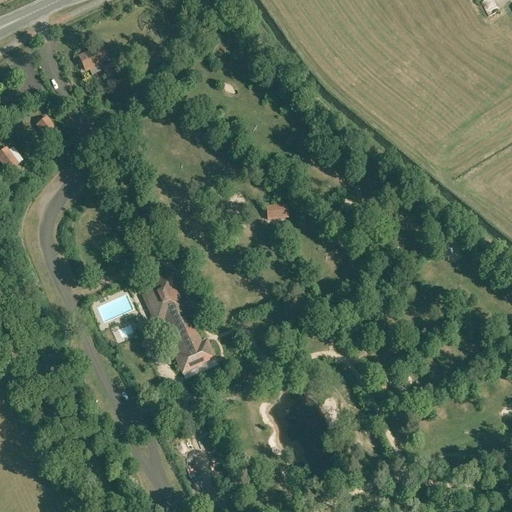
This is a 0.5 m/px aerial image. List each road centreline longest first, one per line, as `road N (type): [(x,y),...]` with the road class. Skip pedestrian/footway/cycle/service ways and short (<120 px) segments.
road 1 (track): [(511,317),(362,189),(294,153),(235,79),(191,78),(175,98),(159,141),(171,161)]
road 2 (track): [(263,362),(326,351),(344,360),(401,455),(401,466),(264,511)]
road 3 (track): [(226,328),(236,311),(232,295),(211,254),(195,247),(176,217),(171,161),(189,149),(244,191)]
road 4 (secondary): [(102,511),(0,298)]
road 5 (track): [(239,355),(295,511)]
road 6 (track): [(226,328),(239,355),(188,379),(165,375),(113,387)]
road 7 (track): [(401,466),(459,494),(511,466)]
